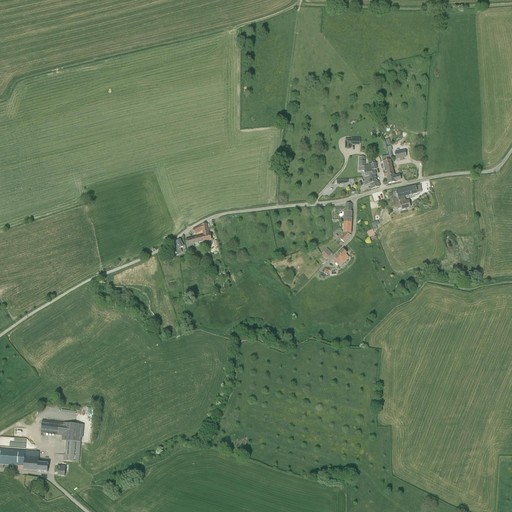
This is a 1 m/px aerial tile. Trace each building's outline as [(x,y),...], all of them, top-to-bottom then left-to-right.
[(406,157),(405,150),(394,152),(396,160),(399,159),(400,161),(403,161),(403,158),(406,157)] [(365,166),(365,157),(359,157),(359,171),(364,171),(365,178),(375,175),(374,170),(377,170),(375,163),(371,164),(371,165),(365,166)] [(394,175),(391,162),(391,160),(382,162),(385,172),(383,173),(384,177),(387,177),(394,175)] [(364,178),(364,180),(366,185),(370,184),(371,189),(380,187),(379,183),(378,183),(376,184),(376,183),(377,182),(375,175),(365,178),(364,178)] [(401,180),(399,175),(395,176),(395,175),(394,175),(387,177),(388,184),(395,183),(395,182),(401,180)] [(417,194),(417,192),(421,191),(420,185),(412,187),(408,188),(410,195),(411,195),(417,194)] [(399,198),(411,195),(410,195),(408,188),(396,191),(396,192),(393,193),(394,197),(395,201),(399,199),(399,198)] [(408,201),(406,201),(405,198),(399,199),(395,201),(396,204),(398,209),(401,209),(401,210),(410,208),(408,201)] [(350,234),(351,223),(344,222),(343,232),(350,234)] [(204,242),(206,241),(211,240),(210,234),(209,235),(208,231),(206,224),(202,225),(203,230),(204,236),(202,236),(204,242)] [(193,235),(203,230),(202,225),(198,227),(191,231),(193,235)] [(339,227),(333,231),(334,236),(341,229),(339,227)] [(373,229),(367,232),(369,238),(375,235),(373,229)] [(350,236),(349,235),(346,234),(343,233),(342,235),(343,236),(340,239),(344,243),(350,236)] [(194,244),(204,242),(202,236),(192,239),(185,240),(188,249),(195,248),(194,244)] [(183,247),(182,245),(180,240),(173,244),(175,248),(170,251),(173,256),(177,254),(178,255),(182,253),(180,249),(183,247)] [(332,254),(328,250),(327,249),(322,253),(327,258),(332,254)] [(347,254),(346,253),(343,250),(335,258),(333,260),(340,266),(349,257),(346,255),(347,254)] [(63,461),(79,462),(81,438),(83,438),(84,425),(63,422),(42,420),(41,433),(62,436),(62,441),(66,441),(65,455),(64,455),(63,461)] [(38,462),(39,452),(0,448),(0,464),(24,466),(23,470),(37,471),(38,462)] [(48,472),(48,463),(38,462),(37,471),(48,472)] [(65,476),(66,466),(57,466),(56,472),(58,473),(58,476),(65,476)]
